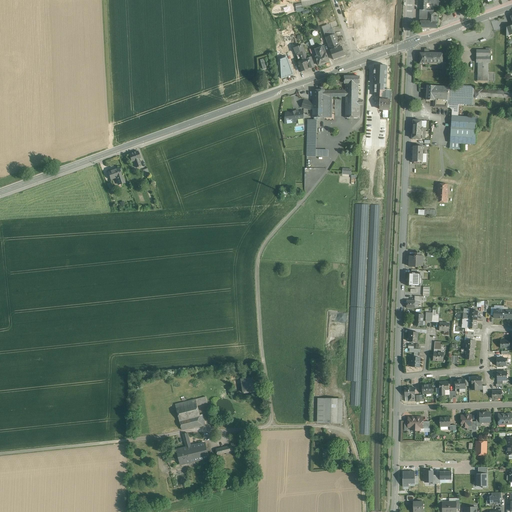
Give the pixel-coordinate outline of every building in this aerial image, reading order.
[(433,10),(427,10),(426,10),(421,10),(420,10),(419,21),(420,21),(420,27),(438,28),(438,17),(438,13),(433,13),(433,10)] [(334,29),(324,32),(326,38),(336,35),(334,29)] [(336,35),(326,38),(331,52),(340,48),(336,35)] [(282,40),(277,41),(277,48),(286,46),(284,39),(282,39),(282,40)] [(303,45),(294,48),(299,61),(307,58),(303,45)] [(322,47),(316,49),(318,56),(324,54),(322,47)] [(340,48),(331,52),(334,61),(346,57),(343,47),(340,48)] [(486,51),(477,51),(476,62),(478,62),(478,81),(487,81),(488,63),(490,63),(490,51),(486,51)] [(281,54),(277,56),(278,65),(291,60),(288,52),(284,53),(281,54)] [(318,56),(316,57),(319,66),(329,62),(326,53),(324,54),(318,56)] [(425,53),(420,53),(421,62),(427,62),(427,64),(435,64),(435,63),(442,63),(442,53),(429,53),(425,53)] [(299,61),(298,62),(301,72),(309,69),(308,65),(309,65),(309,64),(309,63),(307,58),(299,61)] [(382,91),(384,91),(384,89),(386,89),(387,66),(374,65),(373,85),(374,85),(373,97),(382,98),(382,91)] [(358,100),(358,83),(346,83),(346,91),(346,96),(346,100),(358,100)] [(448,87),(427,85),(426,100),(434,100),(434,107),(447,108),(447,107),(447,104),(448,104),(448,91),(448,87)] [(328,91),(324,91),(324,90),(313,90),(313,99),(324,99),(324,97),(328,97),(328,93),(328,91)] [(511,92),(476,90),(473,90),(473,92),(473,94),(476,95),(475,98),(481,98),(481,96),(511,98),(511,92)] [(384,91),(382,91),(382,98),(382,100),(391,100),(391,97),(386,97),(387,91),(384,91)] [(473,92),(448,91),(448,104),(458,104),(465,105),(472,105),(473,105),(473,94),(473,92)] [(324,99),(313,99),(313,117),(324,117),(324,99)] [(312,102),(304,100),(302,107),(310,109),(312,102)] [(358,100),(346,100),(345,118),(359,118),(359,104),(363,104),(363,100),(358,100)] [(382,100),(381,100),(380,109),(390,110),(391,100),(382,100)] [(477,117),(458,116),(458,104),(448,104),(447,104),(447,107),(450,107),(452,110),(452,116),(451,128),(476,129),(477,117)] [(298,110),(295,111),(291,113),(291,112),(286,112),(285,124),(297,122),(297,119),(303,118),(303,111),(298,112),(298,110)] [(316,120),(308,120),(307,156),(315,156),(315,150),(316,123),(316,120)] [(421,121),(413,120),(413,130),(421,131),(422,131),(423,129),(421,128),(421,121)] [(476,129),(451,128),(450,143),(475,144),(476,129)] [(423,147),(413,146),(412,162),(422,162),(423,147)] [(138,151),(129,154),(131,162),(134,161),(136,168),(141,166),(139,159),(140,158),(138,151)] [(119,168),(108,172),(111,179),(117,177),(117,178),(116,179),(118,185),(125,183),(123,177),(122,176),(119,168)] [(448,184),(438,184),(437,193),(448,194),(448,184)] [(448,194),(437,193),(437,202),(447,203),(448,194)] [(415,256),(410,256),(409,267),(418,267),(418,265),(423,266),(423,256),(419,256),(420,253),(415,253),(415,256)] [(412,273),(409,272),(408,286),(420,287),(421,273),(417,273),(417,270),(412,270),(412,273)] [(420,296),(415,296),(415,300),(415,306),(418,307),(418,303),(420,303),(420,301),(426,301),(426,298),(424,298),(424,296),(420,296)] [(504,310),(493,309),(493,318),(503,318),(504,310)] [(511,310),(504,310),(503,318),(511,318),(511,310)] [(477,311),(470,311),(470,314),(466,314),(465,319),(477,320),(477,311)] [(423,315),(415,314),(414,325),(423,326),(423,325),(425,325),(426,322),(425,322),(425,321),(423,321),(423,315)] [(477,320),(465,319),(463,319),(462,328),(466,328),(474,329),(476,329),(477,320)] [(449,324),(440,323),(439,331),(445,332),(445,331),(448,331),(448,332),(449,324)] [(418,332),(409,331),(408,341),(417,342),(418,332)] [(474,340),(467,340),(466,349),(474,350),(474,346),(475,346),(475,341),(474,340)] [(474,350),(466,349),(461,349),(461,353),(466,353),(465,359),(473,360),(474,354),(474,350)] [(444,353),(434,352),(433,361),(443,361),(444,353)] [(508,355),(502,355),(502,358),(497,358),(497,366),(506,366),(506,358),(508,358),(508,355)] [(414,357),(412,357),(411,367),(419,367),(420,358),(419,357),(414,357)] [(507,372),(497,372),(497,380),(503,380),(507,380),(507,372)] [(481,377),(472,378),(472,382),(472,385),(478,385),(481,385),(481,377)] [(253,378),(242,379),(244,393),(257,391),(256,386),(254,386),(253,378)] [(465,380),(455,380),(456,388),(465,388),(465,380)] [(448,382),(439,382),(440,395),(445,395),(445,394),(449,394),(449,391),(449,390),(448,382)] [(432,385),(422,385),(423,394),(432,393),(432,385)] [(414,388),(404,388),(404,396),(408,396),(414,396),(414,388)] [(206,397),(196,399),(197,403),(198,406),(208,403),(206,397)] [(326,398),(318,398),(317,423),(325,423),(326,398)] [(338,399),(326,398),(325,423),(337,424),(337,423),(338,418),(338,399)] [(196,399),(175,404),(176,408),(197,403),(196,399)] [(197,403),(176,408),(179,420),(190,418),(200,415),(198,406),(197,403)] [(489,413),(480,413),(480,417),(480,422),(481,422),(487,422),(488,423),(490,422),(491,421),(491,420),(490,419),(489,413)] [(200,415),(190,418),(193,427),(205,423),(203,414),(200,415)] [(465,415),(464,415),(461,416),(461,426),(462,426),(463,427),(464,428),(467,428),(468,427),(468,425),(472,425),(472,422),(472,415),(467,415),(465,415)] [(450,417),(440,418),(440,427),(450,427),(450,426),(450,417)] [(190,418),(179,420),(182,429),(193,427),(190,418)] [(188,433),(183,434),(186,448),(177,450),(181,464),(208,457),(205,443),(191,447),(188,433)] [(487,441),(476,441),(475,455),(487,455),(487,441)] [(232,445),(216,449),(217,455),(233,451),(232,445)] [(487,467),(478,467),(478,474),(477,474),(477,486),(483,486),(483,488),(487,488),(487,467)] [(433,471),(425,471),(425,483),(433,483),(433,485),(437,485),(437,483),(437,476),(433,476),(433,471)] [(415,472),(403,472),(403,487),(409,487),(409,484),(418,484),(418,477),(415,477),(415,472)] [(451,472),(440,472),(440,474),(437,474),(437,476),(437,483),(440,483),(440,480),(451,479),(451,472)] [(501,493),(492,493),(492,496),(490,496),(490,504),(500,504),(500,498),(501,498),(501,493)] [(423,502),(413,502),(413,511),(424,511),(423,502)]
